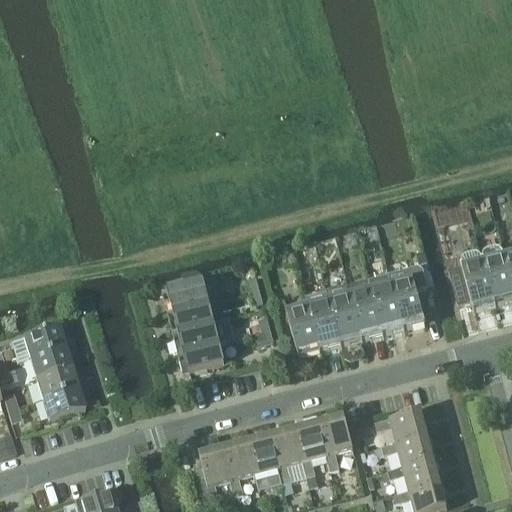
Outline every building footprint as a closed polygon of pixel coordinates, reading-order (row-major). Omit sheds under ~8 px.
[(495,311),(511,306),(511,288),(505,260),(503,255),(500,251),(496,250),(487,252),(484,255),(483,260),(482,260),(483,266),(495,311)] [(424,254),(416,256),(419,266),(427,264),(424,254)] [(470,301),(474,317),(495,311),(483,266),(482,260),(479,256),(475,255),(466,258),(462,261),(462,265),(463,271),(449,275),(457,305),(470,301)] [(423,271),(390,279),(405,335),(426,329),(417,296),(429,293),(423,271)] [(171,305),(174,316),(209,307),(203,282),(201,278),(197,276),(193,276),(182,279),(186,292),(163,298),(165,307),(171,305)] [(390,279),(370,285),(369,286),(384,341),(405,335),(390,279)] [(248,285),(251,297),(260,295),(257,283),(248,285)] [(369,286),(348,291),(362,346),(384,341),(369,286)] [(328,296),(330,306),(329,306),(341,352),(362,346),(348,291),(328,296)] [(264,308),(260,295),(251,297),(255,310),(264,308)] [(329,306),(308,312),(320,357),(341,352),(329,306)] [(174,316),(169,318),(173,338),(215,327),(209,307),(174,316)] [(299,363),(320,357),(308,312),(287,317),(299,363)] [(259,324),(262,337),(271,334),(268,322),(259,324)] [(178,357),(178,359),(220,348),(215,327),(173,338),(178,357)] [(22,343),(29,363),(74,349),(71,341),(63,344),(59,331),(22,343)] [(274,347),(271,334),(262,337),(254,338),(257,351),(265,349),(274,347)] [(225,368),(220,348),(178,359),(180,366),(187,365),(190,377),(225,368)] [(74,349),(29,363),(35,384),(72,373),(67,359),(76,356),(74,349)] [(0,386),(9,384),(5,371),(0,372),(0,386)] [(39,395),(42,405),(87,391),(85,384),(76,386),(72,373),(35,384),(36,386),(32,387),(35,396),(39,395)] [(89,399),(87,391),(42,405),(48,426),(85,414),(81,401),(89,399)] [(3,402),(7,416),(17,413),(13,399),(3,402)] [(21,425),(17,413),(7,416),(11,428),(21,425)] [(378,437),(392,433),(396,448),(397,449),(428,441),(422,417),(391,425),(391,423),(375,428),(378,437)] [(336,459),(354,454),(346,423),(321,429),(329,461),(327,461),(331,476),(340,474),(336,459)] [(321,429),(297,436),(305,467),(303,468),(307,482),(309,493),(319,491),(312,465),(327,461),(329,461),(321,429)] [(279,474),(283,489),(307,482),(303,468),(305,467),(297,436),(273,442),(281,473),(279,474)] [(0,442),(0,460),(1,463),(16,458),(10,439),(0,442)] [(435,465),(428,441),(397,449),(396,448),(375,453),(377,462),(398,457),(402,472),(403,473),(435,465)] [(283,489),(279,474),(281,473),(273,442),(249,449),(257,480),(255,480),(259,495),(283,489)] [(225,455),(233,486),(231,487),(235,502),(244,499),(240,484),(255,480),(257,480),(249,449),(225,455)] [(216,491),(231,487),(233,486),(225,455),(200,462),(203,473),(192,476),(198,501),(208,499),(211,508),(220,506),(216,491)] [(441,490),(435,465),(403,473),(402,472),(381,477),(383,487),(405,481),(409,496),(409,497),(441,490)] [(409,496),(394,499),(396,509),(411,505),(413,511),(447,511),(441,490),(409,497),(409,496)] [(114,511),(113,508),(123,505),(120,495),(63,511),(114,511)]
